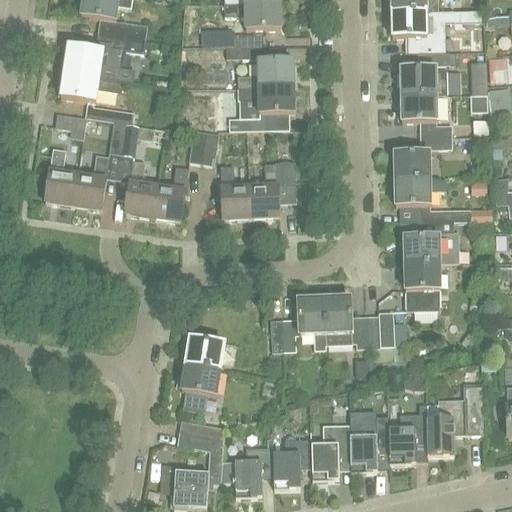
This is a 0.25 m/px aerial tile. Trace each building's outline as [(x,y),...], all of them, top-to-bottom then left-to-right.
[(116,24),(118,11),(132,13),(133,1),(127,0),(84,0),(82,19),(100,22),(96,50),(144,56),(148,29),(116,24)] [(224,0),(224,8),(280,8),(279,0),(224,0)] [(392,0),(392,17),(438,16),(438,2),(427,2),(427,0),(392,0)] [(280,34),(280,8),(224,8),(224,21),(246,21),(246,35),(253,35),(253,39),(226,39),(226,50),(266,50),(266,35),(280,34)] [(438,16),(392,17),(393,42),(428,42),(428,26),(454,25),(454,16),(438,16)] [(511,28),(511,16),(510,16),(510,17),(511,20),(500,21),(501,29),(511,28)] [(65,76),(120,84),(122,72),(101,69),(103,55),(69,50),(65,76)] [(236,81),(236,92),(295,91),(294,67),(267,67),(266,50),(226,50),(226,63),(259,63),(259,67),(258,67),(258,80),(236,81)] [(450,70),(450,58),(418,59),(419,70),(450,70)] [(402,100),(436,100),(447,99),(447,73),(436,74),(401,74),(402,100)] [(94,111),(95,106),(96,106),(98,94),(118,97),(120,84),(65,76),(61,101),(88,105),(85,121),(87,122),(127,128),(133,128),(135,117),(94,111)] [(488,88),(472,88),(472,99),(488,99),(488,88)] [(268,135),(267,119),(295,119),(295,91),(236,92),(237,106),(240,106),(240,123),(230,124),(230,136),(268,135)] [(436,100),(402,100),(402,126),(437,126),(436,100)] [(486,100),(472,101),(473,115),(487,114),(486,100)] [(87,122),(85,121),(85,123),(58,119),(56,132),(73,134),(72,141),(84,144),(87,123),(87,122)] [(114,126),(113,132),(109,158),(122,160),(127,128),(87,122),(87,123),(114,126)] [(153,145),(155,137),(155,133),(133,129),(133,128),(127,128),(122,160),(135,162),(137,143),(153,145)] [(464,131),(452,131),(452,130),(420,131),(420,142),(452,142),(452,139),(464,139),(464,131)] [(189,166),(201,168),(206,137),(194,135),(189,166)] [(206,137),(201,168),(215,170),(219,139),(206,137)] [(452,154),(452,142),(420,142),(421,155),(452,154)] [(46,205),(73,209),(79,177),(63,174),(66,156),(54,154),(46,205)] [(395,185),(431,184),(430,158),(395,159),(395,185)] [(93,179),(79,177),(73,209),(101,214),(110,161),(97,159),(93,179)] [(153,222),(158,189),(143,187),(146,166),(134,164),(125,218),(153,222)] [(265,190),(250,191),(251,223),(279,222),(278,204),(296,204),(295,167),(276,167),(276,168),(264,169),(265,190)] [(251,223),(250,191),(233,192),(232,170),(219,171),(222,224),(251,223)] [(158,189),(153,222),(182,227),(190,173),(176,171),(173,192),(158,189)] [(431,184),(395,185),(396,211),(431,210),(431,196),(445,195),(445,183),(431,184)] [(422,227),(454,226),(471,226),(471,214),(454,214),(422,215),(422,227)] [(405,243),(405,269),(440,268),(440,269),(460,269),(459,238),(454,238),(454,226),(422,227),(423,239),(439,238),(439,242),(405,243)] [(440,315),(440,294),(440,269),(440,268),(405,269),(405,294),(406,294),(406,315),(440,315)] [(350,303),(324,304),(326,349),(356,348),(356,353),(369,353),(368,321),(350,322),(350,303)] [(326,349),(324,304),(298,305),(299,324),(283,324),(284,356),(296,355),(296,340),(314,340),(314,354),(327,354),(326,349)] [(368,321),(369,353),(380,352),(379,321),(368,321)] [(272,356),(284,356),(283,324),(270,325),(272,356)] [(194,337),(193,343),(190,343),(186,368),(220,373),(224,348),(210,346),(212,339),(194,337)] [(205,415),(208,398),(216,399),(220,373),(186,368),(182,394),(186,395),(183,412),(205,415)] [(438,423),(427,424),(427,448),(427,461),(455,460),(454,440),(484,439),(482,392),(465,393),(465,403),(437,404),(438,423)] [(415,449),(427,448),(427,424),(426,418),(399,419),(400,432),(388,433),(389,457),(389,470),(416,469),(415,449)] [(350,441),(350,429),(351,479),(377,478),(376,458),(389,457),(388,433),(387,420),(362,422),(362,441),(350,441)] [(181,425),(179,437),(223,443),(224,432),(181,425)] [(311,448),(312,473),(312,486),(340,485),(339,466),(351,465),(351,479),(350,429),(322,430),(323,448),(311,448)] [(210,455),(222,457),(223,443),(179,437),(177,450),(210,455)] [(284,456),(273,457),(274,481),(274,496),(301,494),(300,473),(312,473),(311,448),(311,442),(284,444),(284,456)] [(247,465),(222,466),(221,487),(234,486),(235,503),(263,502),(262,482),(274,481),(273,457),(272,451),(246,452),(247,465)] [(221,487),(222,466),(222,457),(210,455),(208,479),(189,478),(189,472),(175,471),(173,511),(207,511),(208,488),(220,489),(221,487)]
